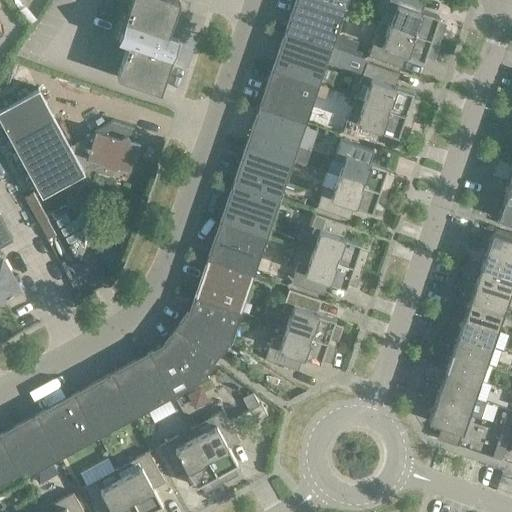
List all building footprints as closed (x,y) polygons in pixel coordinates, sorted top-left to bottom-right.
[(171,58),(175,46),(178,37),(168,33),(179,1),(176,0),(130,0),(127,12),(119,9),(110,37),(128,44),(116,76),(136,83),(160,91),(171,58)] [(344,8),(319,0),(294,0),(284,30),(331,46),(335,35),(344,8)] [(347,0),(319,0),(344,8),(347,0)] [(377,19),(377,20),(439,41),(444,24),(437,21),(438,15),(416,8),(418,0),(387,0),(385,7),(394,10),(389,23),(377,19)] [(439,41),(377,20),(389,24),(385,37),(376,34),(368,56),(396,65),(400,53),(423,60),(425,55),(433,57),(439,41)] [(331,46),(284,30),(271,68),(318,84),(331,46)] [(335,35),(331,46),(347,51),(351,40),(335,35)] [(366,61),(354,96),(413,116),(419,100),(411,97),(413,91),(390,83),(394,71),(366,61)] [(318,84),(271,68),(258,106),(305,122),(318,84)] [(319,84),(316,94),(324,97),(327,86),(319,84)] [(84,171),(88,157),(89,150),(69,144),(38,87),(0,107),(0,119),(41,195),(84,171)] [(413,116),(354,96),(342,131),(370,141),(374,128),(397,136),(399,130),(407,133),(413,116)] [(305,122),(258,106),(246,144),(292,160),(305,122)] [(95,130),(89,150),(88,157),(101,161),(102,159),(117,163),(116,165),(129,169),(133,156),(131,156),(135,142),(137,143),(137,142),(129,140),(129,139),(129,138),(129,137),(129,136),(128,136),(128,135),(127,134),(126,134),(129,125),(133,127),(133,125),(113,119),(95,130)] [(326,170),(325,171),(387,192),(393,175),(385,172),(387,167),(364,159),(368,146),(340,137),(333,159),(342,162),(338,174),(326,170)] [(292,160),(246,144),(233,182),(279,198),(292,160)] [(387,192),(325,171),(325,172),(337,176),(333,189),(324,185),(316,207),(344,217),(348,204),(371,212),(373,206),(381,209),(387,192)] [(279,198),(233,182),(220,219),(267,235),(279,198)] [(287,182),(284,189),(292,191),(294,184),(287,182)] [(511,201),(504,199),(497,216),(511,221),(511,201)] [(65,205),(51,212),(72,251),(86,243),(89,233),(75,208),(65,205)] [(0,243),(12,237),(0,213),(0,243)] [(300,246),(299,247),(361,268),(367,251),(359,248),(361,243),(338,235),(342,222),(314,213),(307,234),(316,237),(312,250),(300,246)] [(267,235),(220,219),(207,257),(254,273),(267,235)] [(511,237),(493,230),(487,248),(511,256),(511,237)] [(361,268),(299,247),(311,251),(307,264),(298,261),(290,283),(318,292),(323,280),(345,288),(347,282),(355,285),(361,268)] [(511,256),(487,248),(481,265),(511,275),(511,256)] [(1,257),(0,255),(0,298),(19,288),(2,256),(1,257)] [(254,273),(207,257),(194,295),(241,311),(254,273)] [(511,285),(511,275),(481,265),(475,282),(509,294),(511,285)] [(509,294),(475,282),(469,299),(503,311),(509,294)] [(274,322),(335,343),(341,327),(333,324),(335,318),(312,310),(316,298),(289,288),(281,310),(290,313),(286,326),(274,322)] [(241,311),(194,295),(189,310),(187,309),(175,326),(217,356),(227,341),(230,342),(241,311)] [(503,311),(469,299),(463,316),(497,328),(503,311)] [(497,328),(463,316),(457,333),(492,345),(497,328)] [(335,343),(274,322),(273,323),(285,327),(281,340),(272,337),(265,358),(292,368),(297,355),(320,363),(322,358),(329,360),(335,343)] [(173,395),(208,375),(206,371),(217,356),(175,326),(163,343),(149,351),(173,395)] [(492,345),(457,333),(452,350),(486,362),(492,345)] [(486,362),(452,350),(446,367),(480,379),(486,362)] [(173,395),(149,351),(111,372),(135,415),(173,395)] [(480,379),(446,367),(440,384),(474,396),(480,379)] [(135,415),(111,372),(74,392),(98,436),(135,415)] [(474,396),(440,384),(434,401),(468,413),(474,396)] [(98,436),(74,392),(36,413),(60,456),(98,436)] [(267,411),(262,401),(241,412),(246,423),(267,411)] [(468,413),(434,401),(428,419),(441,424),(437,437),(458,444),(468,413)] [(223,409),(203,420),(191,427),(190,424),(189,424),(220,482),(236,473),(232,466),(237,463),(226,442),(237,435),(223,409)] [(60,456),(36,413),(0,432),(0,435),(23,477),(60,456)] [(511,414),(507,413),(503,425),(511,428),(511,425),(511,414)] [(220,482),(189,424),(189,425),(195,436),(183,442),(178,434),(158,445),(172,471),(184,464),(195,486),(201,483),(205,490),(220,482)] [(511,428),(503,425),(498,438),(507,441),(511,428)] [(0,489),(23,477),(0,435),(0,489)] [(148,451),(128,461),(116,468),(139,511),(159,511),(157,507),(162,504),(151,483),(162,476),(148,451)] [(139,511),(116,468),(83,486),(97,511),(109,505),(112,511),(139,511)] [(57,511),(55,511),(84,511),(73,492),(53,503),(57,511)]
